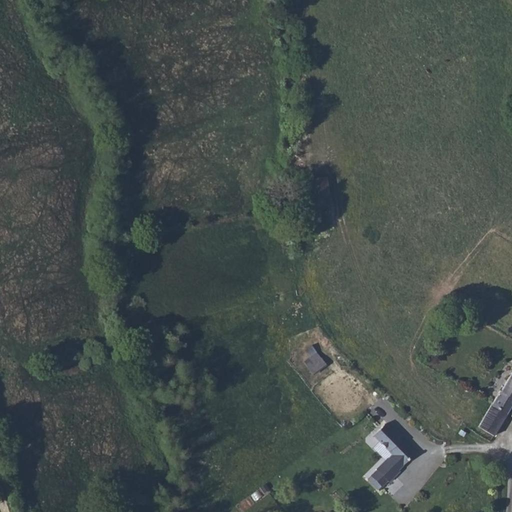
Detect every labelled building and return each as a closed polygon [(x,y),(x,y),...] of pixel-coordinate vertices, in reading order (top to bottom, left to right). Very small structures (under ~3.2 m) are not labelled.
[(324,180),(306,179),(305,210),(323,210),(324,180)] [(312,344),(303,349),(307,358),(303,360),(310,373),(323,365),(312,344)] [(506,416),(511,405),(511,371),(501,392),(497,390),(489,405),(506,416)] [(506,416),(489,405),(477,426),(484,430),(494,436),(506,416)] [(415,455),(385,426),(374,438),(394,457),(390,461),(389,461),(378,472),(379,473),(389,483),(391,484),(402,472),(400,471),(415,455)] [(379,473),(370,482),(381,492),(389,483),(379,473)]
